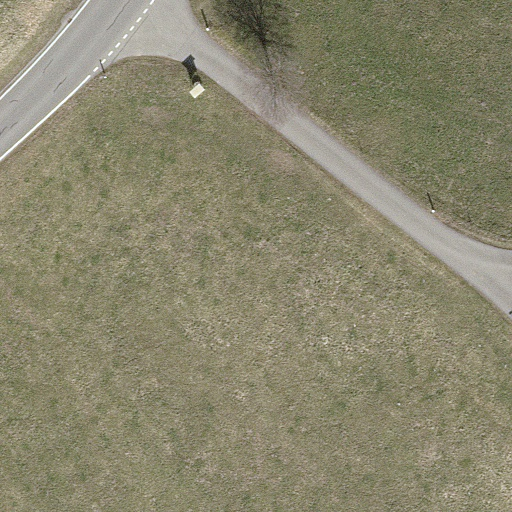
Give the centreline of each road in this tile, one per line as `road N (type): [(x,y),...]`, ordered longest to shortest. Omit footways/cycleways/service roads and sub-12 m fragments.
road 1 (unclassified): [(511,292),(126,0)]
road 2 (tertiary): [(122,0),(0,128)]
